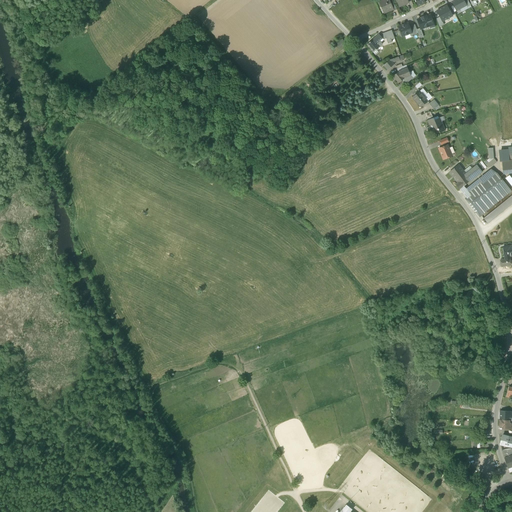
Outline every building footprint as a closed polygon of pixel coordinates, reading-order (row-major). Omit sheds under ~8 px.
[(455,0),(452,2),(456,11),(466,5),(463,0),(455,0)] [(335,7),(339,12),(345,6),(341,2),(335,7)] [(383,5),(383,6),(386,12),(393,9),(391,4),(390,2),(383,5)] [(347,4),(345,6),(339,12),(338,13),(345,20),(354,11),(347,4)] [(446,5),(436,11),(440,17),(442,21),(452,16),(450,11),(446,5)] [(351,19),(354,22),(360,17),(361,16),(357,13),(351,19)] [(420,28),(420,29),(421,29),(429,26),(433,24),(430,15),(426,16),(426,15),(421,17),(421,18),(417,20),(420,28)] [(368,25),(360,17),(354,22),(352,25),(359,33),(368,25)] [(404,35),(411,33),(409,27),(408,23),(404,24),(402,25),(398,26),(402,36),(404,35)] [(415,25),(409,27),(411,33),(412,35),(418,33),(416,30),(415,25)] [(379,34),(373,39),(379,47),(382,45),(379,41),(382,38),(379,34)] [(372,52),(379,47),(373,39),(366,44),(372,52)] [(336,45),(339,50),(346,44),(345,44),(342,40),(336,45)] [(393,64),(392,63),(390,60),(383,65),(387,70),(393,64)] [(407,68),(400,71),(405,78),(408,82),(413,78),(410,75),(407,68)] [(398,83),(405,78),(400,71),(399,71),(398,72),(393,76),(398,83)] [(416,102),(423,96),(420,92),(419,91),(412,97),(416,102)] [(428,101),(427,100),(423,96),(416,102),(420,107),(428,101)] [(438,129),(439,132),(445,130),(444,130),(439,118),(440,118),(440,117),(434,120),(433,118),(427,120),(427,121),(428,120),(432,131),(431,131),(432,132),(438,129)] [(447,145),(446,145),(442,147),(439,148),(443,159),(448,157),(447,156),(451,154),(448,148),(447,145)] [(511,173),(511,159),(509,159),(509,160),(502,160),(503,174),(511,173)] [(449,172),(457,183),(462,179),(461,178),(466,174),(465,173),(463,171),(459,165),(449,172)] [(461,178),(462,179),(466,184),(472,179),(472,180),(477,176),(482,172),(476,165),(472,168),(465,173),(466,174),(461,178)] [(466,189),(471,196),(484,186),(483,184),(497,173),(491,169),(466,189)] [(483,184),(484,186),(485,185),(491,194),(494,192),(500,200),(511,191),(497,173),(483,184)] [(511,186),(511,194),(483,218),(487,223),(511,203),(511,178),(509,175),(505,178),(511,186)] [(463,186),(466,184),(462,179),(457,183),(456,184),(459,189),(463,186)] [(467,199),(475,208),(492,194),(491,194),(485,185),(484,186),(471,196),(467,199)] [(462,193),(467,199),(471,196),(466,189),(462,193)] [(494,192),(491,194),(492,194),(475,208),(481,216),(486,212),(485,211),(500,200),(494,192)] [(511,245),(503,247),(504,259),(506,259),(506,257),(510,256),(511,255),(511,245)] [(499,420),(509,420),(509,418),(511,418),(511,412),(510,411),(500,411),(499,420)] [(511,428),(511,423),(509,422),(509,420),(499,420),(499,426),(504,426),(504,429),(511,428)] [(501,440),(505,441),(505,442),(509,443),(511,444),(511,443),(511,442),(511,436),(502,435),(501,440)] [(502,450),(508,468),(511,466),(511,448),(502,450)]
